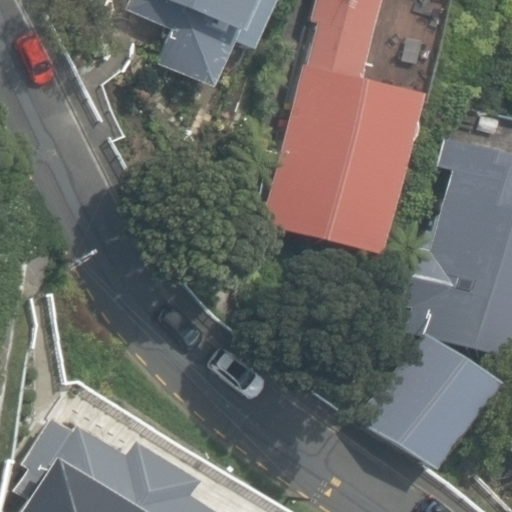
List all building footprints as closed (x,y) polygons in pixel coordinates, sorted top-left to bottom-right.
[(253,0),(166,0),(239,33),(253,0)] [(379,0),(316,0),(256,223),(380,256),(425,90),(360,72),(379,0)] [(511,144),(448,128),(397,328),(511,357),(511,144)] [(422,344),(365,424),(433,472),(490,393),(422,344)] [(124,450),(65,414),(4,511),(213,511),(182,493),(193,475),(132,438),(124,450)]
